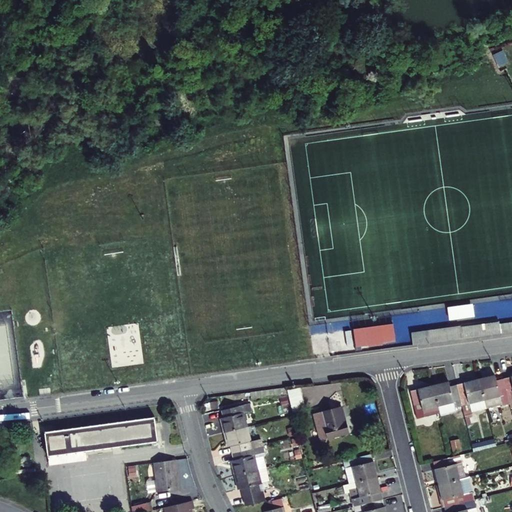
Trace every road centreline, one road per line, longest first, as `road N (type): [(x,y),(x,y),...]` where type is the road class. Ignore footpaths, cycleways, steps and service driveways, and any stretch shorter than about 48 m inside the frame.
road 1 (residential): [(381,361),(183,388)]
road 2 (residential): [(183,388),(0,413)]
road 3 (residential): [(419,511),(381,361)]
road 4 (residential): [(511,343),(381,361)]
road 5 (residential): [(183,388),(221,511)]
